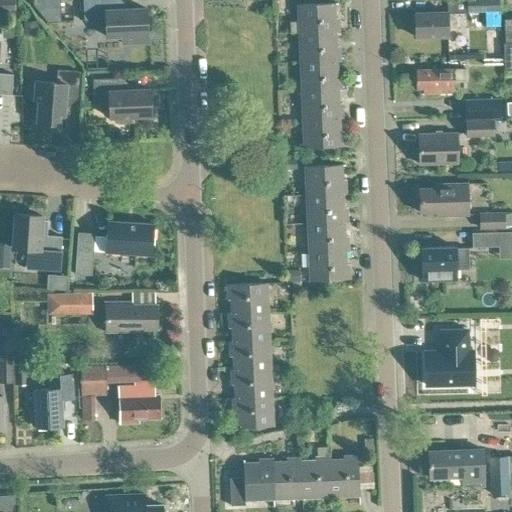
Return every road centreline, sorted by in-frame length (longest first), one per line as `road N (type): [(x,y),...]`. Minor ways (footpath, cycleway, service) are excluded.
road 1 (residential): [(393,511),(371,0)]
road 2 (unclassified): [(187,448),(198,425),(191,198)]
road 3 (unclassified): [(191,198),(183,0)]
road 4 (residential): [(191,198),(0,186)]
road 5 (unclassified): [(0,468),(163,459),(187,448)]
